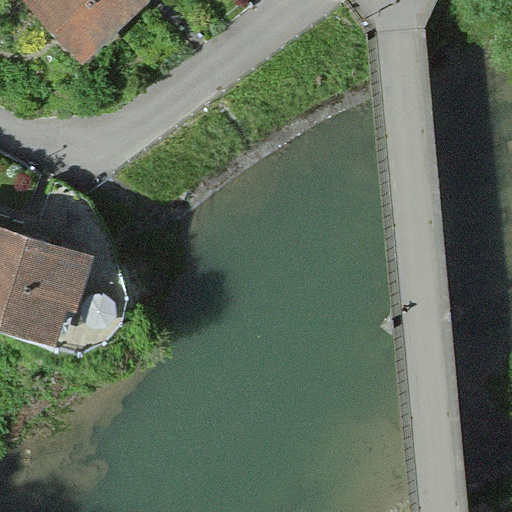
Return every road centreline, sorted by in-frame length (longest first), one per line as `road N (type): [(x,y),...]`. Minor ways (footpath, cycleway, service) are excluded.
road 1 (unclassified): [(438,511),(394,25)]
road 2 (residential): [(294,0),(123,133),(46,150),(0,128)]
